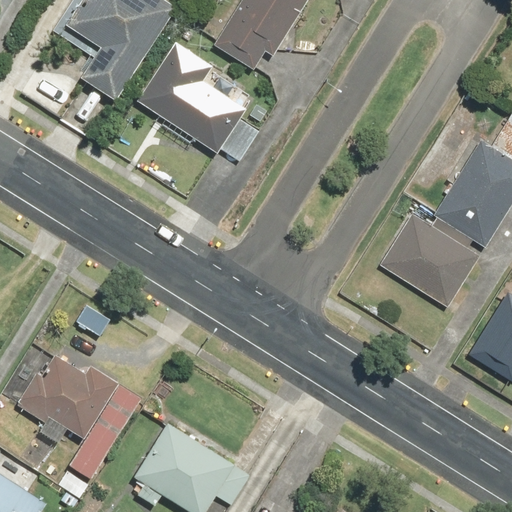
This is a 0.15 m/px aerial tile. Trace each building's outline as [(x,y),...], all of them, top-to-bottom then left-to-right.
[(91,72),(125,95),(185,5),(177,0),(87,0),(74,21),(109,45),(91,72)] [(245,0),(219,41),(260,67),(271,49),(279,54),(312,0),(245,0)] [(182,38),(142,98),(222,151),(225,147),(245,160),(266,128),(246,115),(253,105),(210,77),(220,63),(182,38)] [(511,109),(487,149),(477,142),(430,217),(434,220),(430,226),(411,214),(378,267),(445,309),(477,258),(465,251),(471,242),(482,249),(511,200),(511,109)] [(511,299),(503,294),(466,356),(511,383),(511,299)] [(42,369),(23,401),(51,418),(45,428),(64,439),(74,424),(91,435),(74,463),(98,477),(148,395),(97,364),(92,372),(60,353),(48,373),(42,369)] [(174,422),(133,487),(160,504),(168,490),(202,511),(208,511),(219,495),(236,505),(256,474),(174,422)] [(56,485),(65,490),(60,499),(77,510),(87,493),(92,486),(66,470),(56,485)] [(0,471),(0,511),(49,511),(54,504),(0,471)]
